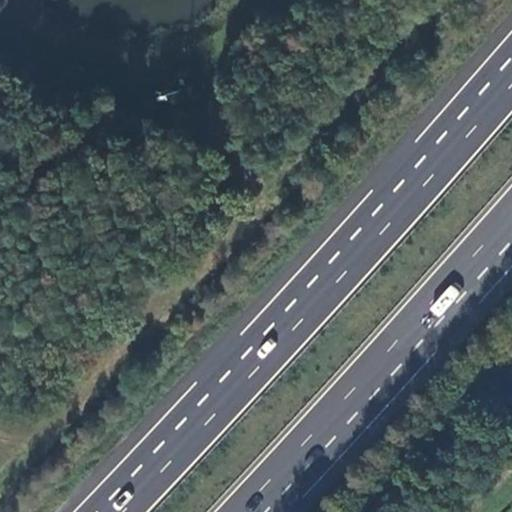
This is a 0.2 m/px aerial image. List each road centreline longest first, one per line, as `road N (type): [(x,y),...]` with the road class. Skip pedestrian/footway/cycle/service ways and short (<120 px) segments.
road 1 (trunk): [(511,85),(120,511)]
road 2 (trunk): [(237,511),(511,211)]
